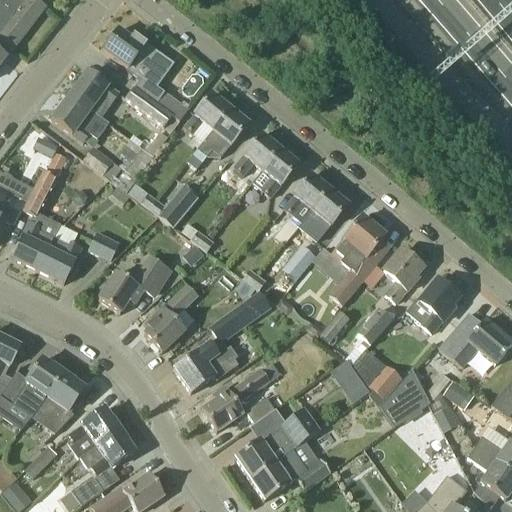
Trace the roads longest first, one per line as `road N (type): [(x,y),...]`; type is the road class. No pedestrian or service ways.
road 1 (residential): [(511,303),(145,0)]
road 2 (residential): [(214,511),(113,355),(0,291)]
road 3 (unclassified): [(511,144),(382,0)]
road 4 (residential): [(0,131),(100,0)]
